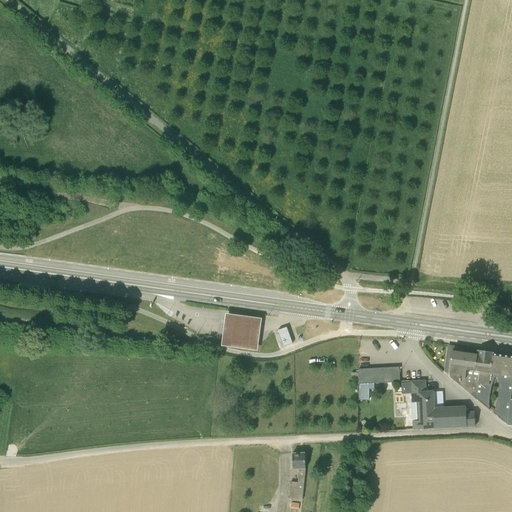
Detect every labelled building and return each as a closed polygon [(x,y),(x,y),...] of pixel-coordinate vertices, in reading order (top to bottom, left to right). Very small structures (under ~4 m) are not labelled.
[(262,319),(226,314),(221,346),(257,351),(262,319)] [(286,327),(277,331),(283,347),(293,344),(286,327)] [(493,413),(507,425),(511,401),(511,394),(511,357),(494,354),(494,353),(478,351),(477,355),(453,352),(449,376),(477,400),(490,411),(489,406),(489,404),(490,394),(492,385),(495,378),(498,378),(499,386),(498,396),(496,405),(496,407),(493,413)] [(400,383),(400,382),(399,368),(358,370),(359,385),(369,384),(400,383)] [(466,407),(444,408),(434,409),(433,392),(426,392),(425,381),(411,382),(412,403),(419,402),(420,421),(413,421),(413,430),(475,427),(474,413),(466,413),(466,407)] [(359,385),(359,400),(369,400),(369,389),(369,384),(359,385)] [(292,454),(293,470),(299,469),(298,482),(291,482),(289,498),(303,500),(306,469),(305,453),(292,454)]
